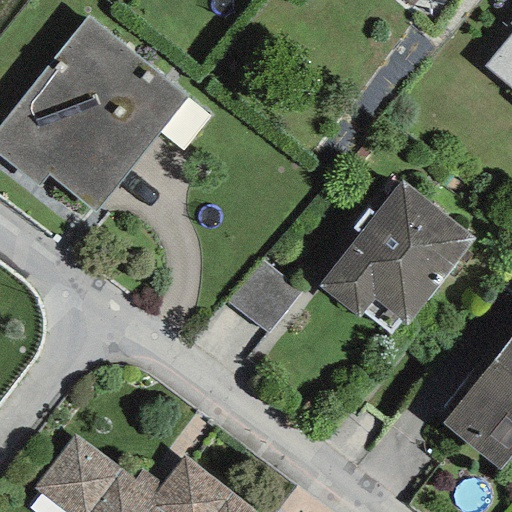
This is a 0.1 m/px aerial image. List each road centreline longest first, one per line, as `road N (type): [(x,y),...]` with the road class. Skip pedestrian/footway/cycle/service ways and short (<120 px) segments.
road 1 (residential): [(83,305),(359,511)]
road 2 (residential): [(83,305),(0,417)]
